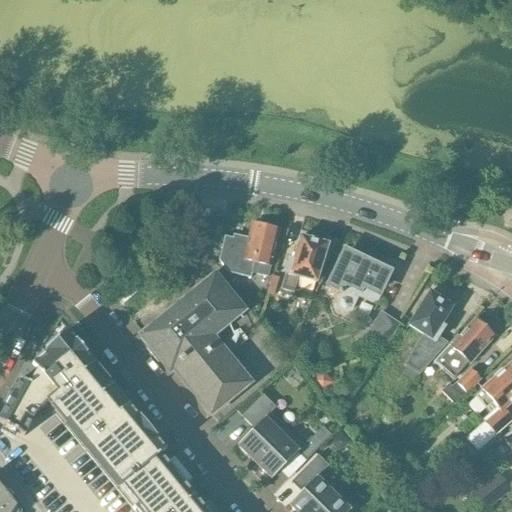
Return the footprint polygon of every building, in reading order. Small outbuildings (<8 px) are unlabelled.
[(275,230),(273,227),(267,225),(264,227),(252,224),(248,243),(224,237),(218,261),(228,274),(250,279),(252,274),(267,278),(270,268),(279,231),(275,230)] [(281,261),(278,273),(284,275),(280,291),(293,294),(297,280),(316,285),(327,247),(325,246),(323,241),(317,239),(312,242),(300,239),(293,264),(287,263),(281,261)] [(340,252),(323,287),(329,290),(339,295),(335,304),(338,311),(345,314),(352,312),(358,298),(371,304),(378,301),(380,298),(378,293),(387,274),(373,267),(375,264),(358,256),(357,260),(346,255),(340,252)] [(173,373),(211,420),(254,385),(216,338),(248,312),(215,272),(137,336),(169,376),(173,373)] [(450,306),(452,302),(436,291),(433,295),(429,293),(409,325),(422,333),(415,344),(416,344),(403,366),(406,368),(401,375),(412,381),(417,375),(419,377),(448,344),(437,337),(444,327),(440,324),(451,307),(450,306)] [(253,305),(251,309),(254,313),(259,312),(260,307),(257,304),(253,305)] [(381,312),(365,336),(385,349),(400,325),(381,312)] [(485,325),(483,328),(474,320),(459,338),(456,336),(432,364),(453,382),(469,363),(470,364),(493,337),(493,336),(495,334),(485,325)] [(0,424),(24,437),(25,436),(24,436),(32,421),(33,422),(33,420),(37,413),(47,405),(134,511),(215,511),(208,502),(207,503),(190,483),(191,482),(173,460),(172,461),(165,452),(166,451),(165,449),(165,450),(156,439),(156,438),(139,417),(138,418),(130,407),(130,406),(129,405),(128,405),(113,387),(114,387),(112,385),(112,386),(95,365),(94,364),(68,333),(69,332),(68,331),(44,350),(47,353),(32,365),(35,372),(29,385),(20,380),(19,381),(20,382),(12,395),(5,407),(6,407),(0,417),(0,424)] [(511,417),(503,408),(510,402),(511,404),(511,403),(511,363),(474,397),(484,409),(492,402),(497,407),(482,419),(484,421),(465,438),(477,451),(511,421),(511,418),(511,417)] [(439,393),(453,407),(481,380),(471,369),(452,388),(448,385),(439,393)] [(237,447),(254,464),(287,430),(271,414),(276,409),(263,396),(241,418),(253,430),(237,447)] [(287,430),(254,464),(271,481),(297,454),(305,462),(331,437),(322,428),(304,447),(287,430)] [(511,431),(505,436),(505,437),(501,439),(509,450),(510,450),(511,452),(511,431)] [(388,468),(396,460),(390,455),(383,462),(388,468)] [(288,506),(294,511),(349,511),(353,509),(320,476),(328,467),(317,456),(291,483),(301,493),(288,506)] [(498,474),(474,493),(487,509),(511,490),(498,474)]
